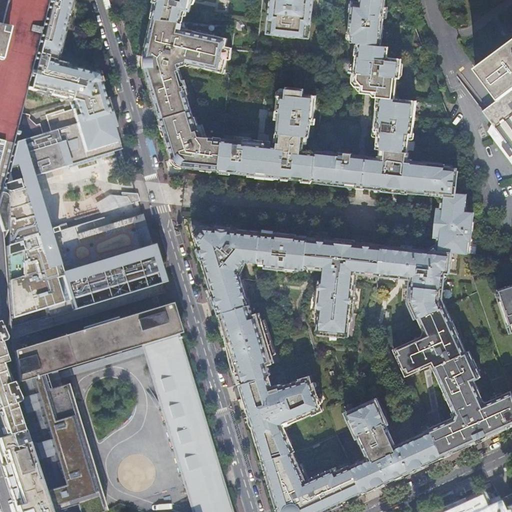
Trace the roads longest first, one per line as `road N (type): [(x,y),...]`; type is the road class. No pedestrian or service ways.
road 1 (residential): [(100,0),(253,511)]
road 2 (primary): [(511,453),(382,511)]
